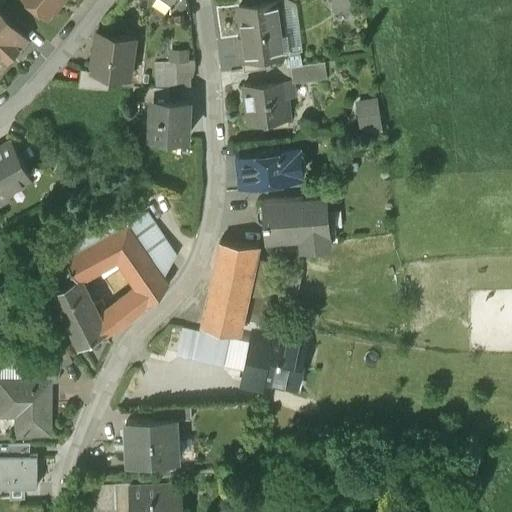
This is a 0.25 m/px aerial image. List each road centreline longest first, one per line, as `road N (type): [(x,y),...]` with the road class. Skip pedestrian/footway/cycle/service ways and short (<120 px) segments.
road 1 (unclassified): [(60,511),(99,383),(175,298),(213,211),(217,146),(199,0)]
road 2 (residential): [(101,0),(0,108)]
